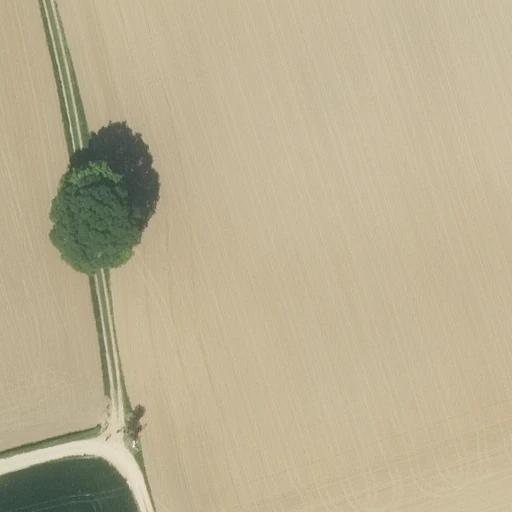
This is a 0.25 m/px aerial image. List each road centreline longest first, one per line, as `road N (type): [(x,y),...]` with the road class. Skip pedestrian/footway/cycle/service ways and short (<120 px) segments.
road 1 (track): [(118,442),(81,176),(45,0)]
road 2 (track): [(0,466),(118,442)]
